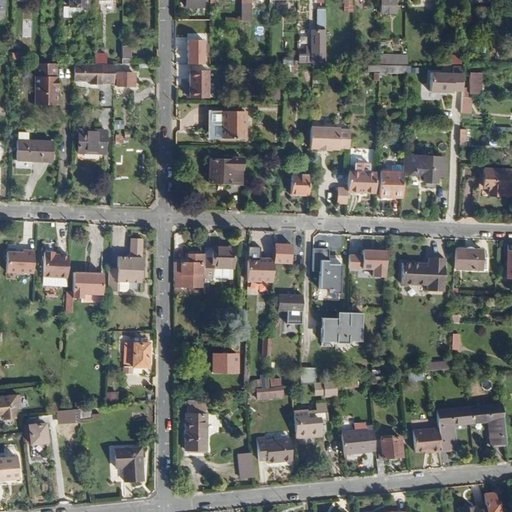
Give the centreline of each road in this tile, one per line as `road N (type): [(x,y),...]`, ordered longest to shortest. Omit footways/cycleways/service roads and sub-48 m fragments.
road 1 (residential): [(511,472),(164,508)]
road 2 (residential): [(511,231),(165,217)]
road 3 (residential): [(164,508),(165,217)]
road 4 (residential): [(165,217),(165,0)]
road 5 (residential): [(165,217),(0,209)]
